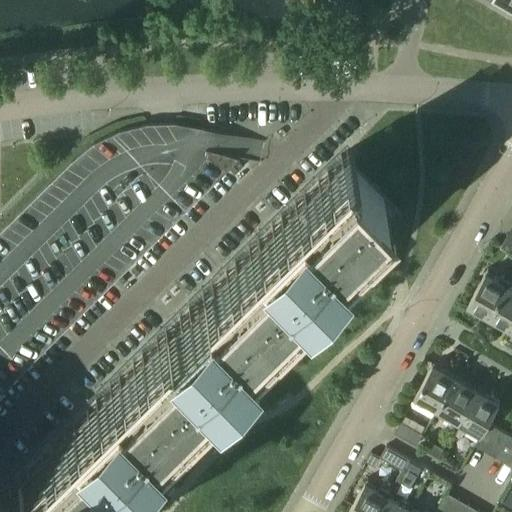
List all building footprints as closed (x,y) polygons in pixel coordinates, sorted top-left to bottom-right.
[(511,0),(491,0),(511,12),(511,0)] [(262,154),(265,140),(173,122),(146,122),(118,128),(92,141),(70,158),(0,227),(0,391),(243,158),(260,162),(262,154)] [(95,511),(98,510),(99,509),(106,501),(107,502),(108,501),(107,500),(121,487),(122,487),(122,486),(129,478),(130,479),(131,478),(130,477),(144,464),(144,465),(145,464),(145,463),(152,456),(153,456),(154,455),(153,455),(167,441),(168,442),(168,441),(176,433),(177,433),(177,432),(190,419),(191,419),(191,418),(199,410),(199,411),(200,410),(200,409),(214,395),(214,396),(215,395),(214,394),(222,387),(223,387),(224,386),(223,386),(237,373),(238,372),(245,364),(246,365),(247,364),(246,363),(260,350),(261,350),(261,349),(268,341),(269,342),(270,341),(269,340),(283,327),(283,328),(284,327),(284,326),(292,318),(292,319),(293,318),(292,318),(306,304),(306,305),(307,304),(315,296),(316,296),(315,295),(329,282),(330,282),(330,281),(338,273),(338,274),(339,273),(339,272),(352,259),(353,259),(354,259),(353,258),(361,250),(361,251),(362,250),(375,236),(376,237),(377,236),(376,235),(384,228),(385,227),(398,213),(399,214),(400,213),(399,212),(400,212),(343,154),(342,155),(341,154),(340,155),(341,156),(328,169),(327,168),(303,192),(304,193),(296,201),(295,199),(294,201),(295,202),(282,214),(281,213),(257,237),(258,238),(250,246),(249,245),(248,246),(249,247),(236,260),(235,259),(211,283),(212,284),(203,293),(202,292),(200,293),(202,294),(190,305),(189,304),(164,328),(165,329),(156,338),(155,337),(154,338),(155,339),(143,351),(142,350),(130,362),(118,374),(119,375),(110,384),(109,383),(107,384),(109,386),(97,397),(96,396),(72,420),(73,421),(65,428),(64,427),(62,429),(64,430),(51,442),(50,441),(25,465),(26,466),(20,473),(18,471),(16,474),(25,484),(52,511),(95,511)] [(511,252),(511,237),(507,235),(500,245),(511,252)] [(509,284),(511,281),(500,275),(499,278),(486,270),(468,303),(490,316),(509,284)] [(509,284),(490,316),(511,328),(511,285),(509,284)] [(436,412),(456,377),(433,363),(413,398),(424,405),(425,402),(436,408),(435,411),(436,412)] [(458,424),(477,389),(456,377),(436,412),(445,417),(447,415),(458,421),(456,423),(458,424)] [(477,389),(458,424),(467,430),(468,427),(481,434),(488,422),(499,402),(477,389)] [(423,433),(400,420),(394,431),(416,444),(423,433)] [(485,451),(499,428),(488,422),(481,434),(475,444),(485,451)] [(499,428),(485,451),(495,456),(509,434),(499,428)] [(511,435),(509,434),(495,456),(506,462),(511,452),(511,435)] [(431,441),(426,450),(438,457),(443,448),(431,441)] [(380,456),(403,469),(404,467),(409,458),(386,445),(380,456)] [(415,474),(421,465),(409,458),(404,467),(415,474)] [(52,511),(25,484),(16,474),(16,477),(13,479),(0,481),(0,486),(8,491),(0,505),(0,511),(52,511)] [(377,511),(390,491),(379,485),(378,488),(366,481),(347,511),(377,511)] [(0,505),(8,491),(0,486),(0,505)] [(406,511),(412,504),(401,498),(400,500),(389,494),(390,491),(377,511),(406,511)] [(447,492),(435,511),(450,511),(458,498),(447,492)] [(450,511),(463,511),(468,504),(458,498),(450,511)]
